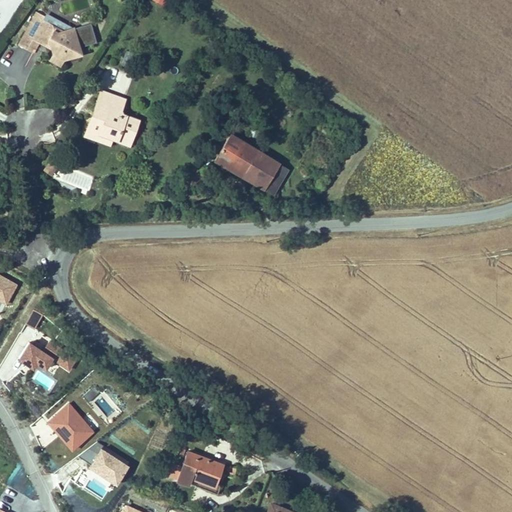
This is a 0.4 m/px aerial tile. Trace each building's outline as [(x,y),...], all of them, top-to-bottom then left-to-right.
[(74,27),(74,26),(72,26),(60,29),(42,20),(40,19),(43,14),(35,10),(17,44),(34,53),(39,43),(50,49),(51,54),(47,60),(60,67),(64,59),(82,54),(80,47),(74,27)] [(45,12),(42,20),(60,29),(72,26),(45,12)] [(91,22),(74,27),(80,47),(97,43),(91,22)] [(129,147),(140,119),(123,113),(120,109),(115,110),(111,109),(116,95),(99,89),(82,136),(109,146),(111,140),(129,147)] [(115,110),(120,109),(125,98),(116,95),(111,109),(115,110)] [(280,162),(230,132),(212,160),(262,191),(263,189),(279,163),(280,162)] [(42,169),(50,175),(58,164),(50,158),(42,169)] [(279,163),(263,189),(272,194),(288,169),(279,163)] [(193,165),(183,181),(196,189),(206,172),(193,165)] [(19,285),(0,273),(0,310),(3,312),(19,285)] [(45,316),(35,310),(27,324),(37,329),(45,316)] [(70,371),(77,360),(51,342),(44,352),(30,343),(19,359),(29,365),(30,364),(34,367),(37,363),(46,369),(53,359),(70,371)] [(93,430),(69,402),(48,421),(72,449),(93,430)] [(95,459),(92,463),(118,481),(129,465),(102,448),(104,445),(98,441),(84,451),(95,459)] [(129,465),(131,462),(104,445),(102,448),(129,465)] [(222,464),(186,450),(174,481),(186,486),(189,479),(213,488),(222,464)] [(95,459),(84,451),(79,455),(92,463),(95,459)] [(296,511),(269,501),(264,511),(296,511)]
